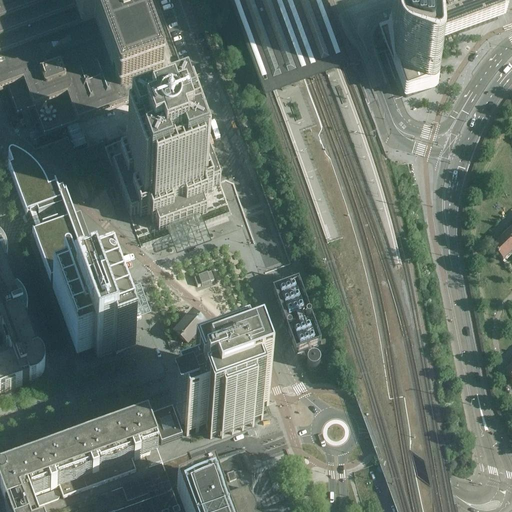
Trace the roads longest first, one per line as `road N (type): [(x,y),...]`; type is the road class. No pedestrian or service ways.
road 1 (secondary): [(476,391),(492,487),(478,499),(450,492)]
road 2 (secondary): [(476,391),(449,259)]
